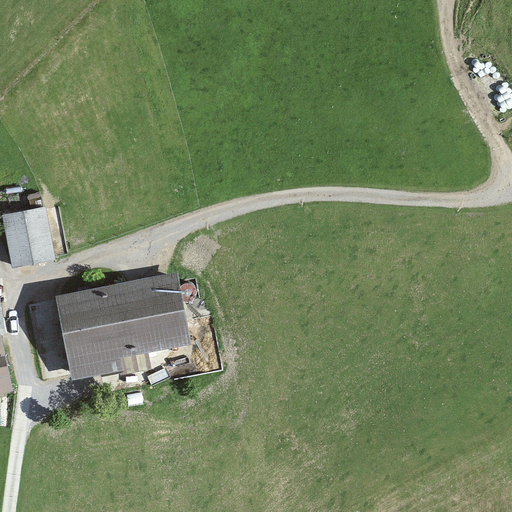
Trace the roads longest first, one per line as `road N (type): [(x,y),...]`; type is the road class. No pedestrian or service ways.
road 1 (track): [(15,287),(265,201),(321,194),(490,197),(511,183)]
road 2 (unclassified): [(8,511),(24,405),(15,287)]
road 3 (track): [(511,183),(508,158),(453,59),(445,24)]
